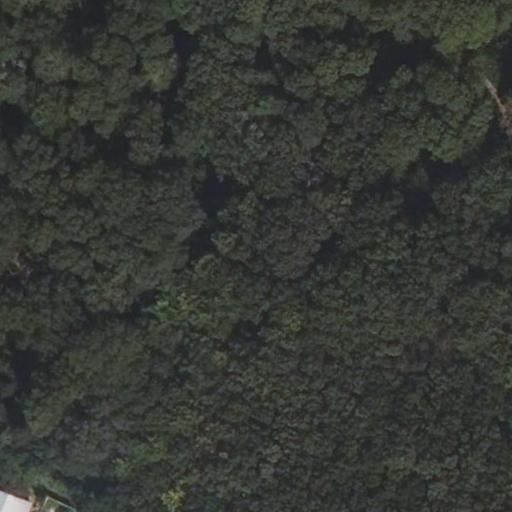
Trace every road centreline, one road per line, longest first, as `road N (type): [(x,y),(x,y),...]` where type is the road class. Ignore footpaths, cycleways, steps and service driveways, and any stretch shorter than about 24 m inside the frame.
road 1 (track): [(384,0),(511,154)]
road 2 (track): [(0,445),(142,511)]
